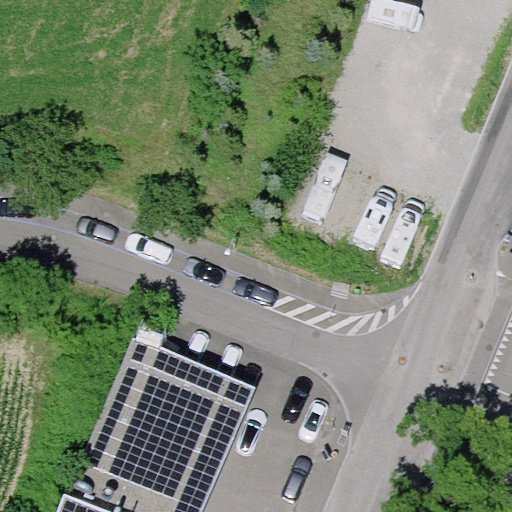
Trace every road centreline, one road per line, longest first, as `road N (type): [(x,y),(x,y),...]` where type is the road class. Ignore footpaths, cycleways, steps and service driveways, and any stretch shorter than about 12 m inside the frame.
road 1 (residential): [(420,370),(115,265),(0,238)]
road 2 (residential): [(420,370),(511,143)]
road 3 (residential): [(366,511),(420,370)]
